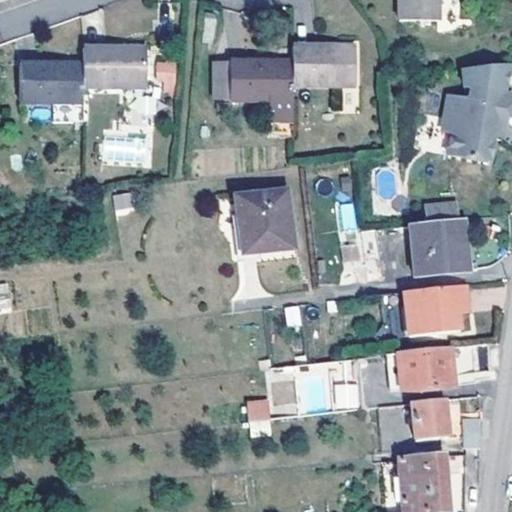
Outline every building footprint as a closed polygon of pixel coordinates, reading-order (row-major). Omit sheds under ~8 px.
[(441,10),(440,0),(398,0),(399,11),(441,10)] [(356,74),(354,35),(312,36),(312,44),(293,44),(294,52),(294,76),(356,74)] [(293,36),(293,44),(312,44),(312,36),(293,36)] [(106,45),(85,46),(86,53),(85,80),(149,78),(148,38),(106,38),(106,45)] [(231,92),(274,90),(274,99),(271,100),(272,122),(279,122),(279,128),(295,128),(294,76),(294,52),(249,53),(250,62),(230,63),(231,92)] [(86,53),(45,53),(45,62),(23,63),(24,94),(85,93),(85,80),(86,53)] [(45,53),(23,54),(23,63),(45,62),(45,53)] [(249,53),(229,54),(230,63),(250,62),(249,53)] [(231,92),(230,63),(229,54),(213,55),(214,92),(231,92)] [(163,76),(164,56),(156,56),(154,76),(163,76)] [(478,127),(479,117),(486,117),(491,118),(494,87),(456,82),(455,94),(447,98),(431,96),(429,116),(439,117),(438,130),(435,153),(479,158),(482,128),(478,127)] [(449,82),(447,98),(455,94),(456,82),(449,82)] [(439,117),(429,116),(427,129),(438,130),(439,117)] [(485,128),(486,117),(479,117),(478,127),(482,128),(485,128)] [(289,184),(235,191),(241,245),(281,240),(281,231),(295,230),(289,184)] [(115,216),(135,213),(131,191),(112,194),(115,216)] [(454,204),(429,207),(431,222),(456,218),(454,204)] [(468,271),(468,269),(466,249),(462,249),(457,218),(456,218),(431,222),(406,225),(412,276),(412,277),(468,271)] [(281,240),(296,238),(295,230),(281,231),(281,240)] [(11,282),(0,282),(0,312),(12,312),(11,282)] [(403,338),(455,332),(453,318),(451,305),(461,304),(459,287),(397,293),(398,307),(403,338)] [(461,304),(451,305),(453,318),(464,316),(461,304)] [(287,327),(302,325),(300,306),(285,307),(287,327)] [(391,308),(395,338),(403,338),(398,307),(391,308)] [(402,391),(455,385),(452,348),(397,354),(402,391)] [(385,355),(388,393),(402,391),(397,354),(385,355)] [(16,412),(14,395),(0,396),(4,414),(16,412)] [(446,398),(413,402),(417,438),(450,435),(446,398)] [(250,420),(273,416),(271,399),(249,401),(250,420)] [(479,445),(479,418),(462,419),(463,446),(479,445)] [(447,510),(443,455),(411,457),(395,458),(399,511),(426,511),(447,510)]
